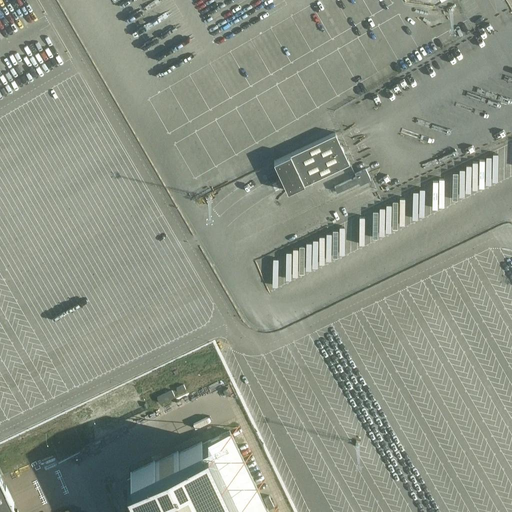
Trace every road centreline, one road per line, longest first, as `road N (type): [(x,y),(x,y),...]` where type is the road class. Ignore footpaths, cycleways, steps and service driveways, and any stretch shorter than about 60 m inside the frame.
road 1 (unknown): [(402,2),(422,49),(177,192)]
road 2 (unknown): [(152,148),(402,2)]
road 3 (unknown): [(376,122),(511,43)]
road 4 (unknown): [(0,304),(59,410)]
